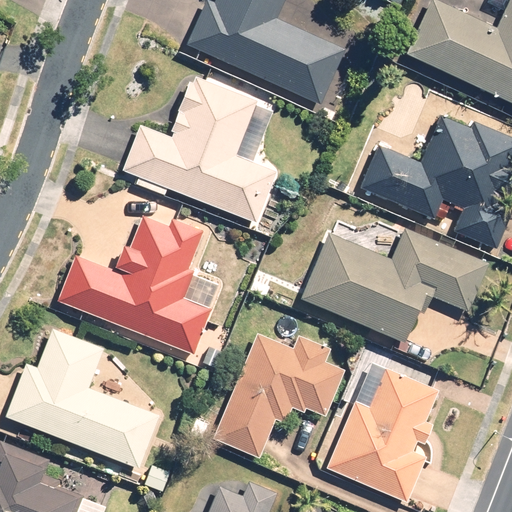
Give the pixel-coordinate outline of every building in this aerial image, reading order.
[(208,0),(189,40),(327,103),(352,47),(282,15),(288,0),(208,0)] [(448,0),(425,0),(403,47),(511,98),(511,0),(501,24),(448,0)] [(179,134),(145,121),(127,167),(143,173),(140,182),(169,193),(172,186),(261,220),(281,167),(241,152),(261,99),(200,76),(179,134)] [(511,205),(499,200),(511,171),(511,133),(479,118),(475,126),(446,112),(424,160),(383,141),(361,188),(436,222),(448,196),(469,206),(458,230),(501,250),(511,227),(511,205)] [(128,240),(118,267),(80,253),(63,300),(199,351),(225,281),(192,269),(204,236),(146,215),(135,243),(128,240)] [(397,254),(332,229),(306,296),(413,338),(431,293),(475,310),(495,259),(409,225),(397,254)] [(108,346),(56,325),(41,364),(30,359),(8,413),(142,465),(162,412),(93,385),(108,346)] [(327,365),(335,346),(304,333),(298,345),(262,330),(217,434),(263,454),(279,417),(291,423),(298,407),(328,420),(348,374),(327,365)] [(443,385),(371,358),(330,469),(415,501),(431,456),(416,450),(420,440),(431,444),(437,426),(429,423),(443,385)] [(98,485),(101,479),(3,438),(0,445),(0,511),(107,511),(116,492),(98,485)] [(272,511),(280,491),(253,481),(247,495),(221,485),(211,511),(272,511)]
